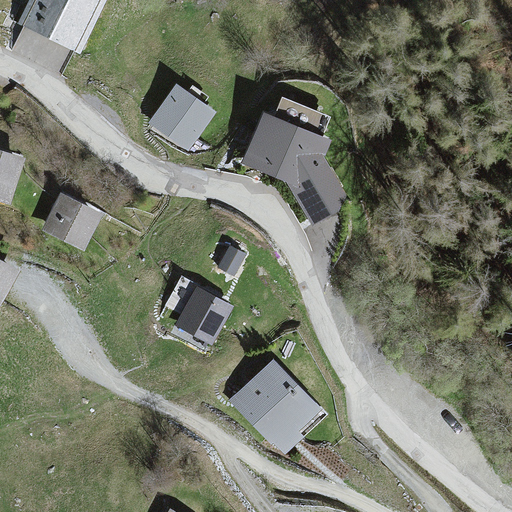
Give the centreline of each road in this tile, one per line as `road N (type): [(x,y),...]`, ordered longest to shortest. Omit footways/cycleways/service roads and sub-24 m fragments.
road 1 (residential): [(501,511),(383,423),(336,360),(278,231),(234,202),(170,181),(0,65)]
road 2 (track): [(371,511),(321,487),(262,477),(90,351),(62,298),(23,285)]
road 3 (track): [(336,360),(361,424),(442,511)]
